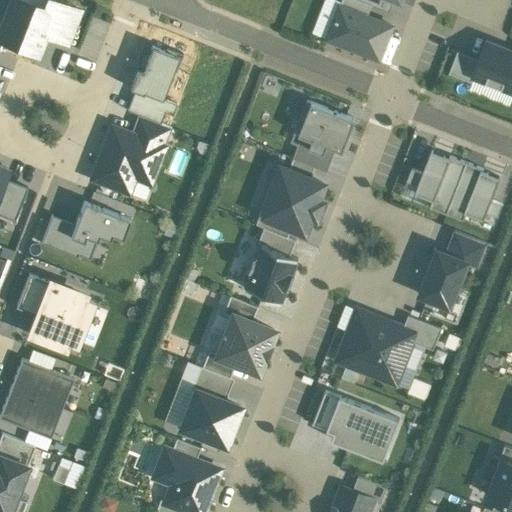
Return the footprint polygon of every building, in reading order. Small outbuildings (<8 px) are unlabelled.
[(0,39),(37,54),(45,34),(53,12),(44,9),(21,0),(10,0),(0,26),(0,39)] [(53,0),(47,0),(44,9),(53,12),(45,34),(69,43),(82,11),(53,0)] [(361,0),(341,0),(339,5),(366,16),(370,3),(361,0)] [(380,59),(393,27),(366,16),(339,5),(326,38),(380,59)] [(475,76),(511,90),(511,50),(489,41),(481,60),(475,76)] [(129,88),(134,90),(142,93),(143,91),(161,98),(173,69),(176,70),(183,53),(165,46),(164,51),(152,46),(151,49),(144,47),(138,62),(144,64),(141,71),(136,69),(129,88)] [(449,73),(472,82),(475,76),(481,60),(458,51),(449,73)] [(137,114),(160,123),(164,112),(172,115),(176,104),(161,98),(143,91),(142,93),(134,90),(126,110),(137,114)] [(308,100),(295,132),(303,135),(313,139),(310,147),(325,153),(328,145),(336,148),(343,150),(356,119),(308,100)] [(130,133),(164,146),(170,131),(171,127),(160,123),(137,114),(130,133)] [(113,126),(93,178),(129,192),(133,180),(137,172),(148,166),(155,169),(164,146),(130,133),(113,126)] [(313,139),(303,135),(294,157),(316,166),(327,170),(336,148),(328,145),(325,153),(310,147),(313,139)] [(449,156),(433,150),(424,172),(412,167),(407,180),(418,185),(415,193),(432,199),(430,206),(447,213),(468,161),(450,154),(449,156)] [(294,157),(289,169),(312,178),(316,166),(294,157)] [(484,168),(468,161),(447,213),(464,220),(467,213),(484,220),(488,211),(499,215),(504,203),(492,199),(501,177),(483,170),(484,168)] [(283,167),(264,213),(294,225),(307,230),(313,214),(318,215),(324,201),(319,199),(325,183),(312,178),(289,169),(283,167)] [(5,179),(0,191),(0,214),(14,221),(28,188),(5,179)] [(84,201),(72,229),(70,236),(84,241),(86,237),(97,241),(99,235),(111,239),(113,235),(123,239),(131,219),(84,201)] [(260,211),(255,224),(264,227),(289,237),(294,225),(264,213),(260,211)] [(84,241),(70,236),(72,229),(50,220),(41,243),(78,257),(84,241)] [(264,227),(258,242),(261,243),(291,255),(297,240),(289,237),(264,227)] [(468,263),(478,267),(487,243),(455,230),(446,252),(469,261),(468,263)] [(244,288),(282,303),(288,288),(290,289),(295,274),(293,273),(299,258),(291,255),(261,243),(255,259),(252,257),(246,272),(250,273),(244,288)] [(421,294),(451,306),(468,263),(469,261),(446,252),(438,249),(421,294)] [(17,308),(37,315),(51,282),(30,274),(17,308)] [(84,294),(51,282),(37,315),(30,333),(65,346),(67,338),(76,341),(90,304),(81,301),(84,294)] [(251,321),(257,306),(230,296),(224,311),(232,313),(251,321)] [(404,325),(358,307),(337,360),(397,383),(413,341),(417,330),(404,325)] [(235,363),(258,371),(275,329),(251,321),(232,313),(216,356),(235,363)] [(441,328),(408,315),(404,325),(417,330),(413,341),(433,349),(441,328)] [(201,367),(229,377),(235,363),(216,356),(207,352),(201,367)] [(21,357),(10,387),(62,407),(73,378),(21,357)] [(200,366),(191,387),(195,389),(223,400),(232,379),(229,377),(201,367),(200,366)] [(10,387),(0,412),(0,417),(50,437),(62,407),(10,387)] [(223,400),(195,389),(180,426),(225,444),(240,407),(223,400)] [(334,432),(348,397),(327,389),(313,423),(334,432)] [(331,439),(386,460),(403,418),(348,397),(334,432),(331,439)] [(2,432),(0,436),(0,453),(28,465),(36,446),(2,432)] [(171,450),(195,460),(200,448),(176,438),(171,450)] [(511,446),(505,444),(500,458),(511,462),(511,446)] [(202,511),(219,469),(195,460),(171,450),(165,448),(155,475),(172,482),(164,502),(188,511),(202,511)] [(0,466),(24,476),(28,465),(0,453),(0,466)] [(511,462),(500,458),(494,455),(487,473),(496,477),(489,495),(497,499),(511,504),(511,462)] [(69,469),(58,464),(52,479),(63,483),(69,469)] [(0,511),(8,511),(24,476),(0,466),(0,511)] [(376,497),(379,498),(384,486),(357,476),(353,488),(376,497)] [(342,484),(331,511),(369,511),(376,497),(353,488),(342,484)] [(20,495),(13,511),(21,511),(28,498),(20,495)] [(511,511),(511,504),(497,499),(493,510),(498,511),(511,511)] [(159,500),(154,511),(156,511),(188,511),(164,502),(159,500)]
